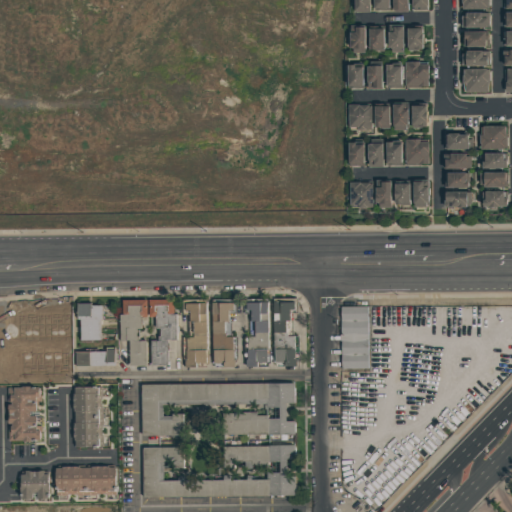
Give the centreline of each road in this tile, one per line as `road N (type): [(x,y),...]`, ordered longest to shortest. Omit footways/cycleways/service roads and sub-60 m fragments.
road 1 (residential): [(321,263),(322,511)]
road 2 (secondary): [(18,267),(223,263)]
road 3 (residential): [(446,0),(440,201)]
